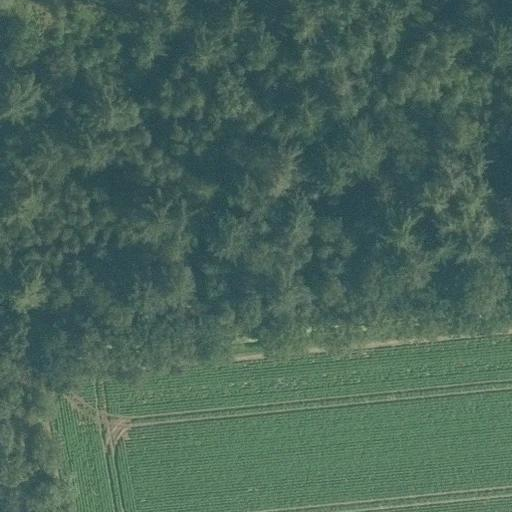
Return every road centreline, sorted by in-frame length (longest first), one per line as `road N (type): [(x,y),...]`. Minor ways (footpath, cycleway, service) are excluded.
road 1 (track): [(0,329),(161,312),(447,0)]
road 2 (track): [(161,312),(511,277)]
road 3 (track): [(2,329),(34,511)]
